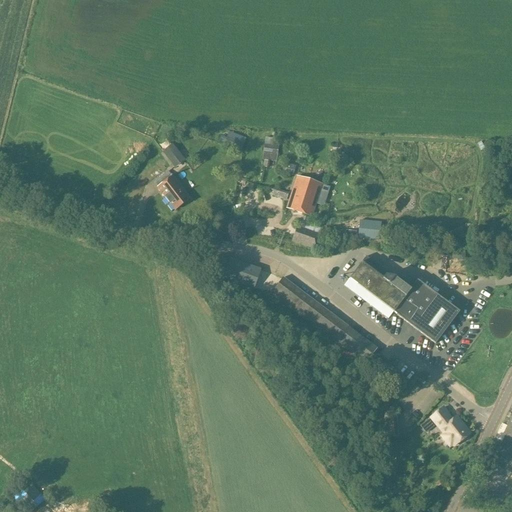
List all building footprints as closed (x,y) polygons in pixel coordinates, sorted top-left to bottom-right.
[(133,117),(131,123),(138,125),(136,134),(150,137),(154,121),(133,117)] [(240,151),(243,144),(226,137),(226,138),(220,136),(218,142),(240,151)] [(263,160),(277,161),(278,145),(264,144),(263,160)] [(184,160),(172,145),(163,152),(175,167),(184,160)] [(158,188),(157,188),(175,211),(190,199),(172,176),(168,172),(154,183),(158,188)] [(311,217),(322,185),(297,177),(287,209),(311,217)] [(266,194),(286,201),(288,194),(268,187),(266,194)] [(292,242),(313,249),(321,229),(300,221),(298,226),(292,242)] [(378,241),(379,231),(374,231),(375,223),(360,221),(358,238),(378,241)] [(464,262),(465,254),(452,252),(451,260),(464,262)] [(224,272),(225,259),(212,257),(211,271),(224,272)] [(417,281),(410,290),(394,278),(385,277),(387,273),(366,257),(349,280),(394,313),(435,344),(459,312),(417,281)] [(254,290),(261,270),(230,259),(223,279),(254,290)] [(365,365),(376,349),(283,278),(271,294),(365,365)] [(464,436),(468,433),(462,425),(458,428),(447,414),(448,414),(443,408),(431,418),(444,435),(442,436),(450,446),(452,445),(454,447),(466,437),(464,436)] [(506,435),(496,457),(511,464),(511,416),(504,435),(506,435)] [(386,437),(396,437),(395,418),(384,418),(386,437)] [(25,511),(32,511),(46,500),(30,482),(13,498),(25,511)]
